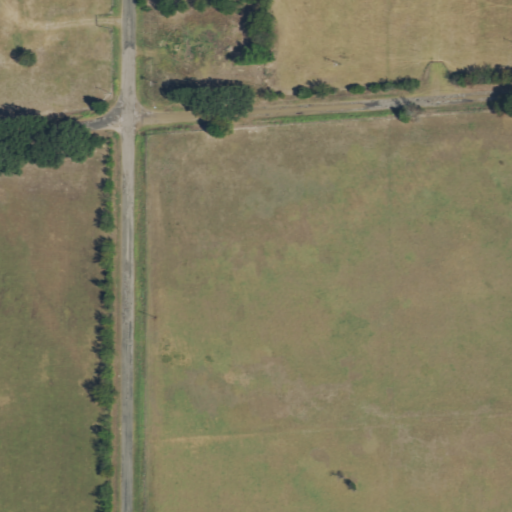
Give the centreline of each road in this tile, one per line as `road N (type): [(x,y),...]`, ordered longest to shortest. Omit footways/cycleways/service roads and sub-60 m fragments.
road 1 (residential): [(129,511),(128,0)]
road 2 (residential): [(511,92),(128,117)]
road 3 (residential): [(128,117),(0,134)]
